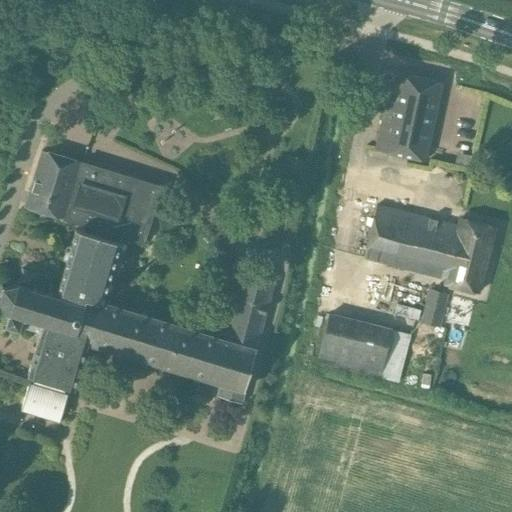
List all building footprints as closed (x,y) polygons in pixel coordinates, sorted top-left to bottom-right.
[(393,72),(384,111),(433,121),(440,85),(441,85),(441,83),(393,72)] [(433,121),(384,111),(375,150),(425,161),(425,158),(433,121)] [(60,218),(77,161),(42,150),(42,151),(41,150),(41,152),(25,205),(24,205),(24,207),(60,218)] [(34,378),(46,382),(65,388),(71,389),(85,343),(219,384),(216,396),(239,403),(276,283),(245,273),(241,284),(237,283),(223,328),(228,330),(225,341),(204,335),(207,326),(196,323),(194,329),(102,301),(121,243),(120,243),(122,237),(144,244),(161,187),(77,161),(60,218),(87,227),(85,233),(75,230),(55,295),(41,291),(46,276),(38,274),(38,272),(36,273),(22,269),(21,268),(20,269),(21,270),(18,281),(17,281),(16,284),(3,287),(1,284),(0,285),(0,286),(2,288),(0,293),(0,304),(7,313),(7,315),(8,316),(4,327),(3,328),(3,329),(18,333),(20,328),(30,331),(40,334),(27,376),(34,378)] [(458,225),(376,205),(364,257),(445,278),(444,284),(478,293),(495,227),(460,218),(458,225)] [(449,294),(429,289),(420,322),(440,327),(449,294)] [(348,317),(329,312),(317,363),(336,367),(348,317)] [(59,422),(67,393),(64,392),(65,388),(46,382),(34,378),(32,383),(29,382),(21,410),(59,422)]
